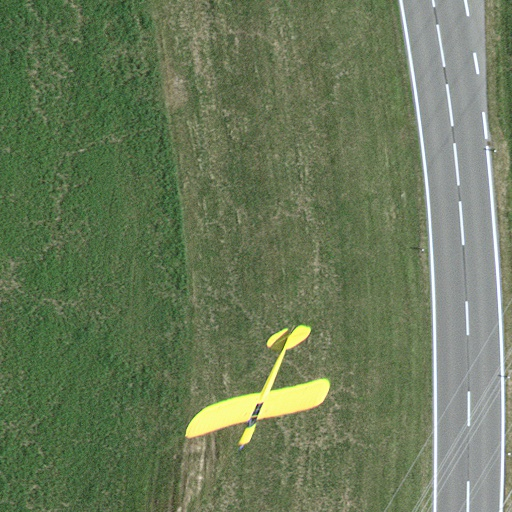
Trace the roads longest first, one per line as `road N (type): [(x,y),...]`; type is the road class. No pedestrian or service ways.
road 1 (secondary): [(463,511),(464,213),(454,149)]
road 2 (secondary): [(454,149),(430,0)]
road 3 (residential): [(454,149),(463,0)]
